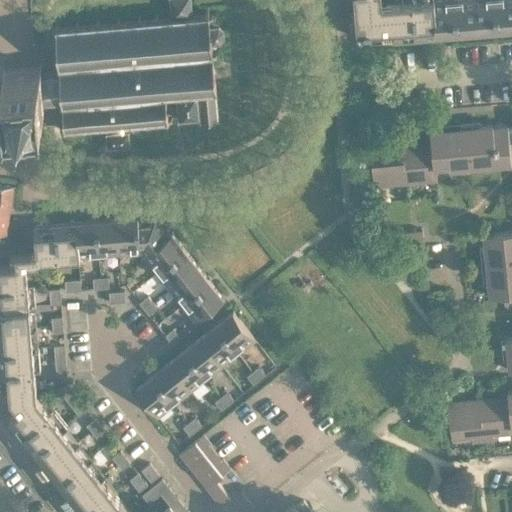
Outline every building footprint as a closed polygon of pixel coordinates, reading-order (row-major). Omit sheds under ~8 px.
[(116,21),(111,21),(99,22),(98,18),(95,18),(96,22),(78,24),(78,20),(75,20),(75,24),(58,26),(58,22),(54,22),(55,26),(51,26),(51,29),(55,29),(58,65),(54,66),(54,69),(58,69),(59,70),(41,72),(41,66),(35,67),(2,69),(3,81),(3,84),(5,84),(6,93),(4,93),(4,97),(5,97),(6,108),(44,104),(44,99),(61,98),(63,124),(59,124),(59,127),(63,127),(64,131),(67,131),(67,127),(81,125),(82,129),(84,129),(84,125),(104,124),(104,128),(107,128),(107,132),(105,132),(106,147),(129,146),(128,131),(126,131),(125,126),(128,126),(128,122),(145,121),(145,125),(148,124),(148,120),(164,119),(164,123),(168,123),(167,119),(171,119),(171,115),(167,115),(165,94),(176,92),(178,115),(198,114),(199,120),(218,119),(212,54),(216,54),(215,50),(211,50),(210,42),(219,41),(223,36),(222,28),(218,24),(209,25),(208,16),(212,16),(212,13),(208,13),(207,9),(204,9),(204,13),(191,14),(190,0),(168,0),(170,16),(157,17),(157,13),(154,14),(154,18),(140,19),(140,15),(137,15),(137,19),(119,21),(119,16),(116,17),(116,21)] [(393,36),(393,39),(435,35),(432,0),(426,0),(381,4),(380,0),(344,0),(347,34),(370,33),(370,32),(381,31),(381,37),(393,36)] [(453,0),(432,0),(435,35),(456,34),(453,0)] [(477,32),(473,0),(453,0),(456,34),(477,32)] [(494,0),(473,0),(477,32),(497,30),(494,0)] [(511,28),(511,0),(494,0),(497,30),(511,28)] [(511,144),(509,144),(507,124),(492,126),(492,123),(476,125),(476,127),(446,130),(445,128),(429,129),(430,143),(412,145),(411,139),(390,141),(390,147),(370,149),(371,162),(370,162),(372,186),(389,184),(389,182),(419,179),(420,181),(435,180),(434,166),(449,165),(448,163),(478,160),(478,162),(510,159),(510,165),(511,166),(511,229),(482,233),(483,249),(486,249),(489,279),(487,279),(488,295),(511,292),(511,336),(505,337),(508,337),(509,352),(507,352),(508,369),(511,368),(511,389),(507,390),(507,395),(493,397),(493,399),(463,402),(463,399),(446,401),(449,425),(451,438),(471,436),(472,441),(493,439),(493,433),(511,431),(511,144)] [(0,232),(5,233),(9,207),(9,204),(10,195),(12,185),(2,184),(0,183),(0,232)] [(137,216),(115,218),(118,254),(140,252),(137,217),(137,216)] [(140,252),(142,255),(169,233),(155,216),(137,217),(140,252)] [(115,218),(111,218),(95,220),(98,255),(118,254),(115,218)] [(95,220),(75,221),(78,257),(98,255),(95,220)] [(78,257),(75,221),(33,225),(35,252),(8,255),(9,265),(0,266),(0,308),(28,306),(25,265),(37,264),(37,261),(78,257)] [(422,229),(382,232),(378,233),(379,243),(423,238),(422,229)] [(170,232),(169,233),(142,255),(155,271),(184,249),(170,232)] [(196,265),(184,249),(155,271),(168,287),(196,265)] [(168,287),(181,303),(209,281),(196,265),(168,287)] [(108,276),(100,277),(101,287),(108,287),(108,276)] [(100,277),(92,277),(93,288),(101,287),(100,277)] [(65,290),(80,289),(79,278),(64,280),(65,290)] [(222,298),(209,281),(181,303),(194,320),(222,298)] [(48,288),(49,304),(60,303),(59,287),(48,288)] [(108,291),(109,302),(124,300),(123,289),(108,291)] [(151,301),(147,295),(138,301),(143,307),(151,301)] [(148,314),(156,307),(151,301),(143,307),(148,314)] [(0,349),(32,346),(28,306),(0,308),(0,349)] [(255,339),(232,310),(215,324),(238,352),(255,339)] [(52,332),(63,331),(61,316),(51,316),(52,332)] [(222,365),(238,352),(215,324),(199,337),(222,365)] [(173,327),(164,334),(169,340),(178,334),(173,327)] [(222,365),(199,337),(184,349),(206,377),(222,365)] [(64,351),(64,344),(53,345),(54,352),(64,351)] [(8,416),(34,449),(62,427),(36,394),(32,346),(0,349),(0,391),(8,390),(9,397),(18,408),(8,416)] [(184,349),(168,362),(190,390),(206,377),(184,349)] [(65,359),(64,351),(54,352),(54,360),(65,359)] [(66,367),(65,359),(54,360),(55,368),(66,367)] [(168,362),(152,375),(174,403),(190,390),(168,362)] [(258,365),(252,370),(259,378),(265,374),(258,365)] [(66,374),(66,367),(55,368),(55,375),(66,374)] [(259,378),(252,370),(246,375),(253,383),(259,378)] [(157,416),(174,403),(152,375),(135,388),(157,416)] [(72,389),(67,383),(59,390),(63,396),(72,389)] [(77,395),(72,389),(63,396),(68,402),(77,395)] [(226,391),(220,395),(227,404),(233,399),(226,391)] [(82,401),(77,395),(68,402),(73,408),(82,401)] [(220,395),(214,400),(221,409),(227,404),(220,395)] [(86,407),(82,401),(73,408),(78,414),(86,407)] [(194,416),(188,421),(195,429),(201,424),(194,416)] [(86,424),(95,436),(104,430),(94,417),(86,424)] [(188,421),(182,426),(189,434),(195,429),(188,421)] [(87,459),(62,427),(34,449),(43,461),(37,465),(37,470),(40,474),(44,474),(50,470),(59,481),(87,459)] [(195,439),(179,452),(204,484),(207,482),(209,483),(205,486),(220,504),(230,497),(216,479),(222,474),(230,468),(222,458),(220,459),(209,444),(210,443),(203,434),(202,433),(195,439)] [(120,449),(111,456),(121,468),(129,461),(120,449)] [(76,502),(83,511),(85,511),(111,492),(113,491),(87,459),(59,481),(68,492),(63,497),(62,502),(65,506),(70,506),(76,502)] [(149,462),(140,469),(150,481),(159,474),(149,462)] [(129,478),(139,490),(147,484),(137,471),(129,478)] [(129,511),(113,491),(111,492),(85,511),(188,511),(161,477),(141,494),(148,502),(160,493),(173,509),(168,511),(129,511)] [(316,511),(314,507),(311,509),(303,499),(295,505),(294,503),(282,511),(316,511)]
